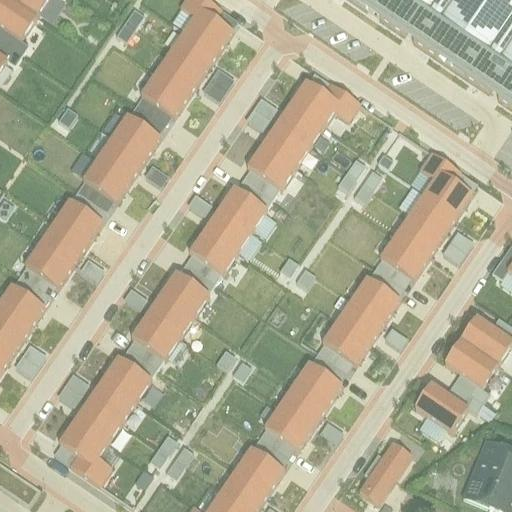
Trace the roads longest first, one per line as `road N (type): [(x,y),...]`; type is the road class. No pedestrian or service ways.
road 1 (residential): [(276,39),(8,441)]
road 2 (residential): [(307,511),(511,205)]
road 3 (residential): [(276,39),(511,191)]
road 4 (residential): [(8,441),(110,511)]
